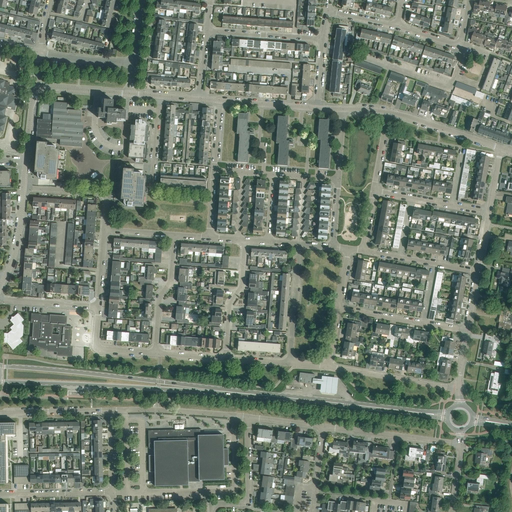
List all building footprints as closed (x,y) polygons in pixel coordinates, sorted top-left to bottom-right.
[(167,10),(168,0),(166,0),(161,0),(161,2),(157,2),(156,9),(160,10),(160,9),(167,10)] [(38,9),(40,3),(31,1),(30,7),(38,9)] [(67,6),(68,3),(60,1),(58,7),(66,9),(71,10),(72,7),(67,6)] [(483,11),(485,2),(485,1),(482,1),(480,1),(479,4),(475,3),(473,13),(478,14),(478,12),(479,13),(481,11),(483,11)] [(491,16),(493,7),(490,7),(491,3),(489,3),(489,2),(485,1),(485,2),(483,11),(489,12),(488,15),(491,16)] [(500,14),(502,5),(499,4),(499,5),(497,4),(496,8),(493,7),(491,16),(494,17),(495,13),(500,14)] [(506,14),(508,7),(506,6),(506,5),(502,5),(500,14),(506,15),(505,19),(508,19),(509,15),(506,14)] [(37,15),(38,9),(30,7),(29,13),(37,15)] [(65,15),(66,9),(58,7),(57,14),(65,15)] [(113,9),(105,7),(102,7),(100,13),(112,15),(113,9)] [(111,21),(112,15),(100,13),(99,19),(102,20),(111,21)] [(93,17),(93,16),(90,16),(87,16),(85,23),(92,24),(94,18),(93,18),(93,17)] [(29,31),(30,28),(31,24),(40,26),(40,22),(29,19),(28,21),(28,23),(27,28),(24,38),(31,40),(33,32),(29,31)] [(109,28),(111,21),(102,20),(101,26),(109,28)] [(12,35),(14,28),(14,25),(8,23),(7,26),(5,34),(12,35)] [(24,38),(27,28),(20,26),(20,29),(18,37),(24,38)] [(348,33),(349,27),(339,26),(338,29),(337,29),(336,34),(345,36),(345,33),(348,33)] [(58,41),(60,34),(61,30),(54,28),(52,40),(58,41)] [(445,37),(446,33),(451,35),(452,29),(444,28),(443,32),(438,31),(437,34),(445,37)] [(476,43),(479,34),(474,32),(475,29),(473,28),(472,29),(469,28),(467,35),(472,37),(471,40),(473,41),(473,42),(476,43)] [(365,39),(367,31),(361,30),(361,33),(357,32),(355,40),(359,41),(360,38),(365,39)] [(77,47),(79,38),(76,38),(76,34),(73,33),(72,37),(71,44),(71,46),(77,47)] [(485,42),(486,41),(487,37),(488,34),(488,33),(486,33),(485,36),(479,34),(476,43),(479,44),(481,44),(483,41),(485,42)] [(489,48),(494,36),(488,34),(487,37),(486,41),(485,42),(484,45),(486,46),(486,47),(489,48)] [(71,44),(72,37),(66,35),(64,43),(71,44)] [(227,48),(224,48),(225,36),(217,36),(217,41),(216,41),(216,42),(214,41),(213,49),(223,49),(223,51),(227,51),(227,48)] [(496,47),(498,41),(499,38),(494,36),(489,48),(492,49),(493,49),(495,49),(496,47)] [(83,47),(85,40),(79,38),(77,47),(83,49),(83,47)] [(96,50),(98,43),(99,39),(96,38),(95,42),(92,41),(90,49),(96,50)] [(500,49),(504,40),(499,38),(498,41),(496,47),(497,47),(497,48),(500,49)] [(103,52),(104,44),(101,44),(102,39),(99,39),(98,43),(96,50),(103,52)] [(233,57),(234,47),(239,47),(240,40),(232,39),(232,42),(232,43),(231,57),(233,57)] [(90,49),(92,41),(85,40),(83,47),(90,49)] [(253,52),(253,41),(246,40),(246,51),(244,51),(244,54),(247,54),(247,51),(253,52)] [(506,50),(509,42),(504,40),(500,49),(504,50),(506,50)] [(267,49),(268,42),(260,42),(260,52),(259,52),(258,52),(258,55),(261,55),(261,52),(263,52),(263,49),(267,49)] [(281,53),(281,43),(281,42),(278,42),(278,43),(274,43),(274,52),(274,53),(272,53),(272,56),(275,56),(275,53),(277,53),(277,52),(281,53)] [(195,51),(196,44),(188,43),(184,43),(184,46),(188,46),(187,50),(195,51)] [(165,54),(162,53),(154,52),(153,59),(164,60),(165,54)] [(454,69),(457,61),(453,60),(454,57),(449,55),(447,63),(451,65),(450,67),(454,69)] [(195,61),(194,60),(194,57),(186,56),(183,56),(183,59),(186,59),(186,63),(195,64),(195,61)] [(222,56),(220,56),(213,56),(212,63),(222,63),(222,65),(223,65),(225,65),(226,62),(222,62),(222,56)] [(157,85),(158,78),(158,74),(148,74),(147,81),(151,82),(151,85),(157,85)] [(231,91),(232,84),(232,80),(233,80),(233,77),(231,77),(231,80),(229,80),(228,83),(225,83),(224,90),(231,91)] [(245,92),(246,85),(246,81),(247,81),(248,78),(245,78),(245,82),(239,81),(239,84),(238,91),(245,92)] [(0,135),(1,131),(4,132),(7,116),(4,116),(6,109),(15,111),(16,108),(18,98),(15,98),(15,97),(14,97),(14,95),(15,96),(15,95),(17,88),(14,87),(9,86),(9,87),(6,86),(7,82),(5,82),(6,81),(1,80),(0,79),(0,135)] [(217,90),(218,83),(211,82),(211,79),(207,79),(206,86),(210,86),(210,87),(210,89),(217,90)] [(273,94),(274,87),(274,84),(275,84),(276,80),(273,80),(273,83),(271,82),(270,87),(267,86),(266,94),(273,94)] [(372,88),(360,84),(361,81),(358,80),(355,87),(358,88),(357,92),(361,93),(361,94),(364,95),(364,94),(369,96),(372,88)] [(388,96),(391,88),(386,86),(381,99),(392,103),(394,98),(388,96)] [(339,93),(339,88),(331,87),(330,92),(333,93),(333,97),(341,97),(341,93),(339,93)] [(409,104),(412,94),(410,93),(409,96),(405,95),(404,97),(402,102),(409,104)] [(415,94),(412,94),(409,104),(415,107),(416,103),(418,103),(420,98),(419,95),(415,94)] [(430,107),(432,100),(429,99),(428,103),(424,101),(423,104),(422,109),(428,111),(430,107)] [(126,120),(126,111),(113,110),(114,101),(104,100),(103,109),(99,108),(98,118),(107,119),(107,123),(116,124),(117,119),(126,120)] [(79,129),(80,123),(81,111),(66,110),(66,104),(55,103),(54,115),(53,121),(54,121),(52,139),(61,140),(61,146),(81,147),(83,129),(79,129)] [(185,109),(179,109),(179,110),(175,110),(175,106),(178,106),(178,103),(171,103),(171,106),(167,106),(166,112),(180,113),(185,113),(185,109)] [(441,104),(438,103),(436,106),(434,113),(440,116),(443,108),(444,106),(440,104),(441,104)] [(211,115),(211,109),(207,109),(207,106),(201,105),(201,108),(202,108),(202,112),(198,112),(192,112),(192,114),(198,114),(202,115),(211,115)] [(446,109),(443,108),(440,116),(446,118),(449,110),(450,107),(447,106),(446,109)] [(247,163),(250,135),(253,135),(254,130),(250,130),(250,132),(247,131),(248,113),(247,113),(247,114),(238,113),(237,134),(240,134),(238,162),(247,163)] [(52,139),(54,121),(53,121),(54,115),(46,114),(45,120),(39,120),(37,138),(52,139)] [(286,141),(288,116),(287,116),(286,117),(278,116),(276,143),(279,144),(277,165),(287,166),(289,144),(293,145),(293,140),(289,139),(289,141),(286,141)] [(469,126),(467,130),(474,132),(475,129),(475,128),(478,120),(470,118),(469,121),(468,125),(469,126)] [(328,169),(330,141),(334,141),(335,136),(331,136),(331,138),(328,137),(329,119),(328,119),(328,120),(319,119),(318,140),(321,140),(319,168),(328,169)] [(149,131),(149,127),(146,127),(146,125),(146,124),(146,123),(145,122),(144,122),(143,121),(142,121),(142,120),(139,120),(135,120),(135,126),(131,125),(131,130),(131,136),(130,136),(130,140),(130,143),(129,143),(129,147),(130,147),(129,153),(128,158),(136,158),(135,162),(139,162),(139,159),(146,159),(147,155),(146,155),(147,149),(147,144),(145,144),(145,142),(148,142),(148,137),(147,137),(148,131),(149,131)] [(483,135),(486,126),(481,125),(478,133),(483,135)] [(488,137),(491,128),(486,126),(483,135),(488,137)] [(493,139),(496,130),(491,128),(488,137),(493,139)] [(498,140),(501,132),(496,130),(493,139),(498,140)] [(503,142),(506,134),(501,132),(498,140),(503,142)] [(508,144),(511,135),(506,134),(503,142),(508,144)] [(401,151),(402,145),(405,146),(406,142),(398,141),(397,144),(393,143),(392,150),(401,151)] [(64,181),(66,150),(56,149),(56,146),(47,146),(47,143),(37,142),(34,172),(37,173),(37,175),(37,176),(38,177),(38,178),(39,178),(40,179),(46,180),(46,179),(64,181)] [(423,155),(424,146),(418,145),(417,148),(415,147),(414,152),(417,152),(416,153),(423,155)] [(143,207),(146,177),(142,176),(142,173),(134,173),(134,170),(130,169),(130,163),(118,162),(117,162),(117,163),(114,199),(124,200),(123,202),(124,203),(124,204),(125,205),(126,205),(126,206),(127,206),(132,207),(132,206),(143,207)] [(0,186),(10,187),(10,171),(0,171),(0,186)] [(392,185),(394,176),(388,175),(386,184),(392,185)] [(451,194),(452,185),(453,182),(446,181),(446,184),(444,193),(451,194)] [(40,207),(41,198),(34,198),(33,207),(38,207),(39,207),(39,211),(41,211),(41,207),(40,207)] [(54,208),(55,199),(48,199),(47,208),(53,208),(52,212),(55,212),(55,208),(54,208)] [(68,209),(69,200),(62,200),(61,209),(67,209),(66,213),(69,213),(69,209),(68,209)] [(391,209),(392,202),(383,201),(382,207),(391,209)] [(96,212),(97,205),(94,205),(91,205),(88,204),(87,212),(96,212)] [(419,219),(420,210),(414,209),(412,220),(418,221),(419,219)] [(96,219),(96,212),(87,212),(87,217),(83,217),(83,220),(87,220),(87,219),(96,219)] [(450,224),(451,215),(445,214),(443,223),(450,224)] [(476,224),(476,219),(470,218),(469,227),(475,228),(477,229),(478,229),(479,224),(478,224),(478,225),(476,224)] [(95,233),(95,226),(86,226),(86,231),(82,231),(82,234),(86,234),(86,233),(95,233)] [(38,236),(38,230),(42,230),(42,228),(39,227),(39,229),(30,228),(29,235),(38,236)] [(93,247),(94,240),(85,240),(85,243),(82,243),(82,245),(81,245),(81,248),(85,248),(85,247),(93,247)] [(37,249),(37,244),(41,244),(41,242),(38,241),(38,243),(29,242),(28,249),(34,249),(37,249)] [(265,259),(265,257),(265,250),(258,249),(258,256),(257,263),(261,263),(261,259),(265,259)] [(92,261),(93,254),(84,254),(84,259),(80,259),(80,261),(84,262),(84,261),(92,261)] [(33,263),(34,258),(37,258),(37,255),(34,255),(34,256),(25,256),(24,263),(33,263)] [(154,274),(155,267),(151,267),(151,264),(145,263),(144,273),(154,274)] [(193,267),(189,267),(183,266),(183,269),(180,269),(179,275),(188,276),(189,270),(193,270),(193,267)] [(120,276),(120,270),(124,271),(124,268),(121,268),(121,269),(112,269),(112,275),(120,276)] [(224,279),(225,272),(221,272),(222,269),(210,268),(209,271),(215,272),(215,278),(224,279)] [(36,278),(36,272),(36,269),(35,269),(33,269),(33,270),(24,270),(23,277),(32,277),(36,278)] [(427,280),(429,271),(423,270),(421,279),(427,280)] [(263,275),(263,272),(253,272),(253,274),(250,274),(249,281),(259,281),(259,275),(263,275)] [(508,280),(509,273),(498,272),(497,278),(500,278),(499,284),(504,284),(504,279),(508,280)] [(154,280),(154,274),(144,273),(144,277),(139,277),(138,282),(140,282),(150,283),(150,280),(154,280)] [(364,281),(365,275),(356,273),(355,280),(364,281)] [(188,283),(188,276),(179,275),(178,282),(182,283),(182,285),(188,285),(192,286),(192,283),(188,283)] [(224,286),(224,279),(215,278),(214,285),(209,284),(209,287),(220,288),(220,285),(224,286)] [(82,286),(81,286),(81,283),(84,283),(84,279),(81,279),(81,282),(79,281),(79,286),(75,286),(75,295),(82,295),(82,286)] [(61,294),(61,285),(56,284),(56,281),(54,280),(53,284),(54,284),(54,293),(61,294)] [(258,288),(259,281),(249,281),(249,288),(252,288),(252,290),(262,291),(262,288),(258,288)] [(75,295),(75,286),(70,285),(70,282),(67,282),(67,285),(69,285),(68,294),(75,295)] [(119,290),(119,284),(123,285),(123,282),(120,282),(120,283),(111,282),(110,289),(119,290)] [(153,292),(153,286),(150,285),(150,283),(140,282),(140,285),(146,285),(146,292),(153,292)] [(31,294),(31,291),(31,288),(42,288),(42,292),(45,292),(46,285),(39,285),(39,286),(35,286),(35,283),(32,283),(32,284),(23,284),(22,291),(26,291),(26,294),(31,294)] [(89,295),(90,287),(84,286),(84,283),(81,283),(81,286),(82,286),(82,295),(89,295)] [(176,294),(178,294),(184,294),(185,288),(192,289),(192,286),(188,285),(182,285),(182,288),(178,287),(178,290),(176,290),(176,294)] [(223,298),(224,291),(220,291),(220,288),(209,287),(208,290),(214,290),(213,297),(216,297),(223,298)] [(264,291),(262,291),(252,290),(252,293),(248,293),(248,300),(257,300),(258,295),(260,296),(260,295),(264,295),(264,291)] [(149,301),(149,299),(152,299),(153,292),(146,292),(145,298),(140,298),(140,301),(142,301),(149,301)] [(187,295),(184,294),(178,294),(177,301),(181,301),(180,304),(190,304),(191,302),(186,301),(187,295)] [(118,304),(119,298),(122,299),(122,296),(119,296),(119,297),(110,296),(109,303),(118,304)] [(222,305),(223,298),(216,297),(213,297),(212,306),(219,307),(219,304),(222,305)] [(257,307),(257,300),(248,300),(247,306),(251,307),(251,309),(261,310),(262,307),(257,307)] [(148,304),(149,301),(142,301),(142,304),(145,304),(145,310),(151,311),(152,304),(148,304)] [(422,312),(423,303),(418,303),(417,302),(415,311),(422,312)] [(190,305),(190,304),(180,304),(180,307),(177,306),(176,313),(186,313),(186,307),(191,307),(192,305),(190,305)] [(222,316),(222,310),(219,309),(219,307),(212,306),(212,315),(222,316)] [(245,318),(246,318),(253,319),(256,319),(256,316),(258,316),(258,313),(261,313),(261,310),(251,309),(250,312),(247,312),(247,314),(245,314),(245,318)] [(117,318),(118,312),(121,313),(121,310),(118,310),(118,311),(109,310),(108,318),(117,318)] [(151,318),(151,311),(145,310),(142,310),(141,315),(139,314),(139,317),(136,316),(136,320),(147,320),(147,318),(151,318)] [(511,311),(507,311),(502,310),(501,315),(500,315),(499,322),(501,323),(499,332),(504,333),(508,333),(509,325),(511,325),(511,311)] [(21,323),(24,320),(18,313),(10,320),(14,325),(16,327),(21,323)] [(185,320),(186,313),(176,313),(176,320),(179,320),(179,323),(189,324),(189,320),(185,320)] [(459,315),(450,313),(447,313),(445,321),(452,323),(453,320),(458,321),(459,319),(460,319),(461,315),(459,315)] [(70,343),(71,327),(66,327),(67,317),(32,314),(32,322),(34,322),(33,338),(31,337),(30,345),(38,346),(38,348),(48,349),(48,351),(58,352),(57,355),(72,356),(72,346),(69,346),(69,343),(70,343)] [(221,323),(222,316),(212,315),(211,322),(209,322),(209,325),(217,326),(218,323),(221,323)] [(246,322),(246,325),(249,325),(249,328),(263,329),(263,326),(255,325),(256,319),(253,319),(246,318),(245,318),(245,322),(246,322)] [(360,329),(360,326),(361,323),(355,321),(354,324),(348,323),(347,330),(356,332),(357,328),(360,329)] [(23,336),(24,326),(21,323),(16,327),(14,325),(12,326),(12,330),(20,339),(23,336)] [(378,337),(378,334),(382,334),(383,325),(377,324),(376,330),(373,329),(372,336),(378,337)] [(389,332),(390,326),(383,325),(382,334),(387,335),(387,339),(390,339),(392,333),(389,332)] [(400,338),(402,327),(396,326),(396,327),(395,327),(394,333),(392,333),(390,339),(394,340),(395,337),(400,338)] [(408,336),(409,329),(408,329),(408,328),(402,327),(400,338),(406,339),(406,342),(410,343),(411,336),(408,336)] [(121,341),(121,332),(116,332),(116,328),(113,328),(113,332),(114,332),(114,341),(121,341)] [(134,342),(135,333),(135,329),(130,328),(130,329),(127,329),(127,333),(128,333),(128,342),(134,342)] [(22,342),(20,339),(12,330),(8,333),(4,333),(4,337),(3,338),(4,339),(4,343),(7,343),(13,350),(22,342)] [(149,343),(149,335),(144,334),(144,330),(141,330),(141,334),(142,334),(142,343),(149,343)] [(355,337),(356,332),(347,330),(346,336),(352,337),(351,340),(358,342),(359,338),(355,337)] [(419,341),(421,332),(414,330),(413,337),(411,336),(410,343),(413,343),(414,340),(419,341)] [(426,339),(428,333),(421,332),(419,341),(425,342),(424,346),(428,346),(429,339),(426,339)] [(191,346),(192,338),(186,337),(186,334),(184,333),(183,337),(185,337),(184,346),(191,346)] [(205,347),(206,339),(206,336),(200,336),(200,335),(198,334),(197,338),(199,338),(198,347),(205,347)] [(485,341),(483,354),(488,355),(491,356),(492,349),(496,349),(497,343),(497,341),(500,341),(501,336),(492,334),(491,338),(491,342),(485,341)] [(219,348),(220,340),(216,339),(216,336),(214,336),(212,336),(211,339),(213,339),(212,348),(219,348)] [(280,353),(281,344),(277,344),(277,337),(275,337),(274,340),(272,340),(272,344),(273,344),(272,352),(280,353)] [(455,343),(455,342),(453,342),(453,341),(452,341),(453,339),(442,337),(442,341),(445,342),(444,347),(453,349),(454,349),(456,343),(455,343)] [(252,351),(252,342),(247,342),(247,338),(244,338),(244,342),(245,342),(245,350),(252,351)] [(266,352),(266,343),(261,343),(261,339),(258,339),(258,343),(259,343),(259,351),(266,352)] [(362,342),(358,342),(351,340),(351,343),(345,342),(343,349),(353,350),(354,346),(359,347),(360,342),(361,343),(362,342)] [(452,356),(453,349),(444,347),(443,353),(438,352),(437,356),(447,357),(447,355),(452,356)] [(356,351),(353,350),(343,349),(342,355),(348,356),(348,359),(354,360),(356,351)] [(376,366),(378,353),(369,351),(368,358),(370,358),(369,365),(370,365),(370,366),(376,367),(376,366)] [(387,361),(388,355),(378,353),(376,366),(379,367),(381,367),(382,367),(383,367),(384,361),(387,361)] [(395,369),(397,360),(393,359),(394,356),(388,355),(387,361),(389,362),(388,368),(389,368),(389,369),(391,369),(395,369)] [(450,368),(451,361),(446,360),(447,357),(437,356),(435,355),(434,359),(438,360),(437,365),(450,368)] [(406,365),(407,358),(403,358),(397,357),(397,360),(395,369),(401,370),(402,364),(406,365)] [(414,373),(415,363),(410,362),(411,359),(407,358),(406,365),(408,365),(407,371),(414,373)] [(424,368),(425,363),(426,359),(420,358),(419,359),(418,364),(415,363),(414,373),(420,374),(421,368),(424,368)] [(449,374),(450,368),(437,365),(435,377),(440,380),(441,376),(442,376),(445,376),(445,374),(449,374)] [(497,384),(499,373),(495,372),(495,373),(491,373),(489,384),(488,384),(489,384),(488,391),(493,392),(492,394),(497,395),(499,389),(500,389),(500,384),(497,384)] [(314,379),(314,375),(315,375),(315,374),(300,373),(299,383),(314,384),(314,383),(313,383),(314,379)] [(321,384),(320,392),(336,394),(338,378),(322,376),(321,379),(314,379),(313,383),(314,383),(321,384)] [(0,483),(7,484),(7,483),(6,435),(16,435),(17,435),(16,425),(16,424),(16,425),(12,425),(12,423),(8,423),(8,425),(5,425),(5,423),(0,422),(0,483)] [(264,438),(265,429),(258,429),(258,428),(257,437),(264,438)] [(229,465),(228,449),(223,449),(223,436),(223,435),(199,435),(199,430),(202,430),(202,429),(187,430),(187,443),(154,444),(155,455),(149,455),(149,472),(155,472),(155,485),(155,486),(188,485),(188,484),(188,485),(188,482),(200,482),(200,480),(224,480),(224,479),(224,466),(229,465)] [(275,436),(272,436),(272,430),(265,429),(264,438),(271,439),(271,442),(274,443),(275,436)] [(187,443),(187,430),(148,431),(149,448),(153,448),(152,448),(149,448),(149,444),(154,444),(187,443)] [(284,441),(285,432),(279,431),(279,430),(278,430),(278,437),(275,436),(274,443),(277,443),(277,440),(284,441)] [(285,432),(284,441),(291,442),(290,448),(294,448),(294,441),(295,439),(292,438),(292,432),(292,433),(285,432)] [(294,441),(294,448),(297,449),(297,446),(304,446),(305,437),(298,437),(298,436),(297,441),(294,441)] [(311,447),(312,438),(305,437),(304,446),(311,447)] [(346,449),(347,440),(347,442),(344,442),(344,443),(340,442),(339,453),(346,454),(345,457),(349,458),(349,452),(350,447),(349,450),(346,449)] [(339,453),(340,442),(337,442),(337,441),(336,441),(334,441),(333,448),(329,447),(329,452),(339,453)] [(359,453),(360,442),(357,442),(357,441),(356,441),(354,441),(353,448),(350,447),(349,452),(359,453)] [(368,460),(368,459),(370,450),(366,449),(367,442),(365,442),(364,443),(360,442),(359,453),(366,454),(365,460),(368,460)] [(379,458),(380,447),(376,447),(377,446),(374,445),(374,443),(372,453),(369,452),(370,450),(368,459),(370,459),(371,457),(379,458)] [(393,460),(394,451),(389,451),(389,455),(386,454),(387,447),(384,447),(384,448),(380,447),(379,458),(393,460)] [(415,461),(415,457),(416,448),(409,448),(408,455),(405,454),(405,460),(415,461)] [(416,448),(415,457),(419,458),(419,460),(418,462),(425,463),(425,462),(425,460),(425,456),(425,457),(422,457),(423,449),(416,448)] [(486,464),(487,456),(492,457),(493,449),(486,448),(485,454),(477,452),(475,463),(486,464)] [(445,465),(446,460),(447,458),(446,458),(446,457),(435,456),(434,463),(437,463),(437,464),(445,465)] [(334,463),(333,469),(344,471),(347,471),(347,468),(342,467),(343,464),(339,464),(338,463),(334,463)] [(444,472),(445,468),(446,465),(445,465),(437,464),(437,467),(434,467),(434,470),(430,470),(430,473),(432,473),(436,474),(436,471),(444,472)] [(29,465),(14,465),(14,477),(17,477),(20,477),(23,477),(26,477),(29,477),(29,465)] [(371,474),(384,476),(385,469),(380,469),(377,468),(372,468),(372,470),(374,471),(374,474),(371,474)] [(442,485),(443,478),(440,477),(441,474),(436,474),(432,473),(431,480),(435,480),(434,484),(442,485)] [(329,475),(329,481),(331,481),(331,484),(342,486),(343,481),(343,480),(340,480),(340,476),(332,475),(329,475)] [(103,483),(103,477),(95,477),(95,482),(94,483),(94,486),(99,486),(99,483),(103,483)] [(383,487),(383,482),(375,481),(375,480),(361,479),(356,478),(355,481),(365,483),(366,482),(369,482),(370,486),(369,489),(379,490),(380,486),(383,487)] [(483,486),(484,478),(477,478),(477,483),(468,482),(467,491),(479,492),(480,485),(483,486)] [(441,492),(442,485),(434,484),(433,484),(433,488),(429,487),(429,494),(430,494),(436,495),(436,494),(435,494),(436,492),(438,492),(439,492),(441,492)] [(440,506),(441,498),(436,497),(436,495),(430,494),(429,500),(432,500),(431,505),(440,506)] [(346,511),(347,501),(347,502),(341,502),(339,511),(346,511)] [(339,511),(341,502),(340,505),(338,504),(338,503),(335,502),(333,511),(339,511)] [(358,511),(359,502),(353,502),(351,511),(354,511),(355,511),(358,511),(357,511),(358,511)] [(367,511),(368,507),(365,506),(366,503),(359,502),(358,511),(360,511),(361,511),(364,511),(367,511)]
